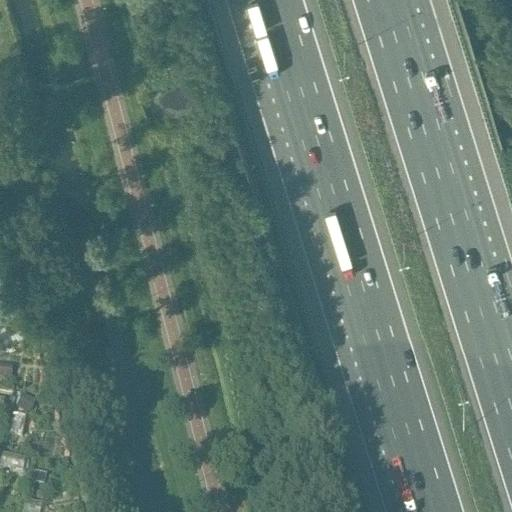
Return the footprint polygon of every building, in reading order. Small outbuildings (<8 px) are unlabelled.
[(23,397),(17,408),(28,413),(33,403),(23,397)] [(12,415),(8,435),(22,438),(25,418),(12,415)] [(2,455),(0,466),(0,468),(23,472),(25,459),(2,455)] [(43,486),(45,476),(35,474),(33,483),(43,486)] [(26,502),(23,511),(40,511),(42,505),(26,502)]
